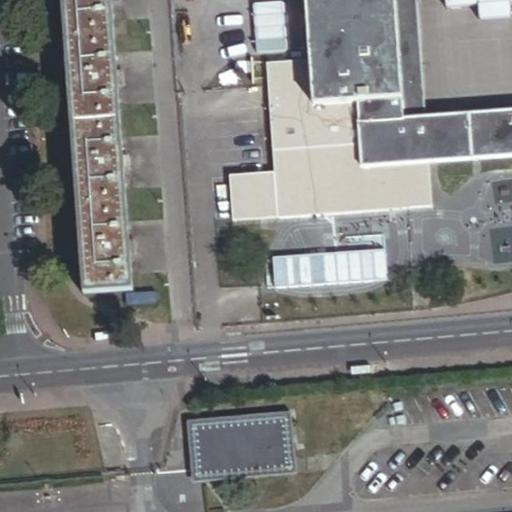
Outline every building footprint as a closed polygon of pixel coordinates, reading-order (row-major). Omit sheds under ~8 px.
[(62,0),(83,296),(131,292),(129,257),(134,256),(133,243),(128,243),(123,173),(128,172),(127,159),(122,159),(117,87),(123,87),(122,74),(116,74),(111,3),(117,2),(116,0),(62,0)] [(394,0),(305,0),(310,61),(313,107),(357,104),(402,101),(394,0)] [(394,0),(402,101),(357,104),(358,123),(412,120),(403,0),(394,0)] [(424,119),(415,0),(403,0),(412,120),(424,119)] [(358,123),(357,104),(313,107),(310,61),(266,65),(277,219),(431,208),(428,164),(362,169),(358,123)] [(511,112),(424,119),(412,120),(358,123),(362,169),(428,164),(511,158),(511,112)] [(189,479),(293,477),(292,418),(189,420),(189,479)]
